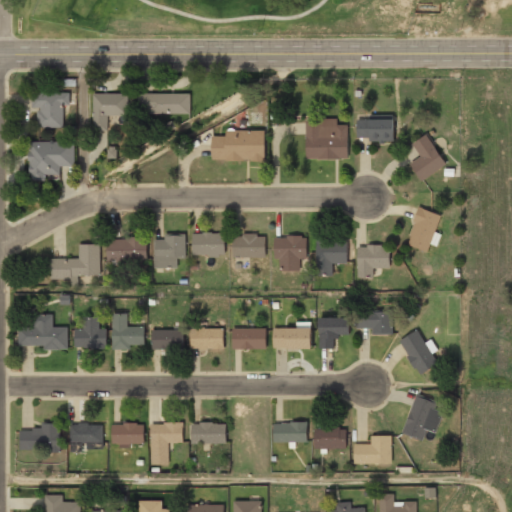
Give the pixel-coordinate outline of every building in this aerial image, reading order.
[(34,92),(34,128),(65,128),(65,92),(34,92)] [(92,94),(93,130),(108,130),(108,116),(128,116),(128,94),(92,94)] [(190,113),(190,94),(139,94),(139,113),(190,113)] [(394,141),(394,113),(356,113),(356,141),(394,141)] [(306,158),(347,158),(347,121),(339,121),(339,118),(306,118),(306,158)] [(212,161),(265,161),(265,130),(225,130),(225,136),(211,136),(212,161)] [(409,162),(421,181),(447,164),(427,133),(410,144),(418,156),(409,162)] [(74,142),(29,143),(30,179),(60,179),(60,167),(74,167),(74,142)] [(442,213),(416,207),(407,244),(433,251),(442,213)] [(192,233),(192,256),(224,256),(224,233),(192,233)] [(265,257),(265,234),(233,234),(233,257),(265,257)] [(153,267),(175,267),(175,257),(185,257),(185,235),(153,235),(153,267)] [(300,270),(300,260),(306,260),(306,236),(274,236),(274,270),(300,270)] [(147,239),(106,239),(106,261),(147,261),(147,239)] [(317,239),(317,273),(333,273),(333,263),(347,263),(347,239),(317,239)] [(99,244),(78,244),(79,259),(49,259),(49,278),(100,278),(99,244)] [(389,244),(357,244),(357,277),(374,277),(374,267),(389,267),(389,244)] [(371,334),(392,334),(392,310),(356,310),(356,329),(371,329),(371,334)] [(128,314),(112,314),(112,348),(144,348),(144,327),(128,327),(128,314)] [(67,328),(53,328),(53,315),(35,315),(35,326),(19,326),(19,348),(67,348),(67,328)] [(107,328),(99,328),(99,317),(86,317),(86,328),(74,328),(74,347),(107,348),(107,328)] [(348,318),(318,318),(318,348),(333,348),(333,337),(348,337),(348,318)] [(273,349),(311,349),(311,327),(273,327),(273,349)] [(224,328),(190,328),(190,349),(224,349),(224,328)] [(265,348),(265,328),(232,328),(232,348),(265,348)] [(439,362),(418,329),(399,341),(419,375),(439,362)] [(152,351),(183,351),(183,330),(152,330),(152,351)] [(437,402),(415,395),(402,434),(422,440),(426,430),(436,433),(442,412),(434,410),(437,402)] [(60,422),(41,422),(41,430),(20,430),(20,450),(60,450),(60,422)] [(150,464),(169,464),(169,443),(183,443),(182,422),(150,423),(150,464)] [(226,422),(191,422),(191,443),(226,443),(226,422)] [(273,422),(273,442),(306,442),(306,422),(273,422)] [(70,423),(70,445),(103,445),(103,423),(70,423)] [(144,443),(144,423),(111,423),(111,443),(144,443)] [(345,449),(345,429),(314,429),(314,449),(345,449)] [(391,435),(370,435),(370,445),(353,445),(353,464),(391,464),(391,435)] [(416,511),(416,502),(394,502),(394,494),(378,494),(378,511),(416,511)] [(45,495),(45,511),(80,511),(80,503),(64,503),(64,495),(45,495)] [(161,500),(139,500),(139,511),(172,511),(172,508),(161,508),(161,500)] [(232,500),(232,511),(262,511),(262,500),(232,500)] [(366,511),(366,508),(353,508),(353,501),(336,501),(336,510),(329,510),(328,511),(366,511)]
